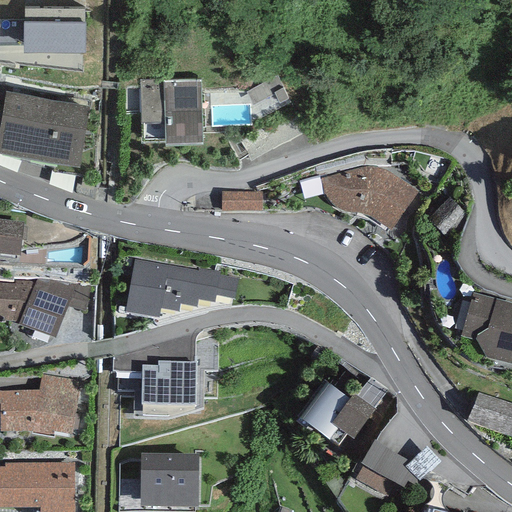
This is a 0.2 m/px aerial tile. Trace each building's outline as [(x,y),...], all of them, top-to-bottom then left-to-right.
[(85,6),(23,7),(24,50),(85,49),(85,6)] [(283,72),(250,87),(262,114),(295,100),(283,72)] [(200,78),(164,79),(139,80),(141,139),(165,139),(165,140),(202,139),(200,78)] [(6,89),(0,122),(0,147),(79,161),(89,103),(6,89)] [(236,134),(253,163),(304,133),(287,104),(236,134)] [(364,169),(320,181),(324,198),(330,203),(334,208),(340,214),(350,217),(370,220),(391,234),(418,194),(383,171),(379,170),(375,168),(369,168),(364,169)] [(262,194),(222,193),(222,214),(262,214),(262,194)] [(0,260),(19,262),(22,224),(0,222),(0,260)] [(198,273),(135,262),(124,317),(158,323),(161,312),(178,315),(180,308),(197,311),(198,303),(215,306),(216,298),(235,301),(239,281),(220,277),(220,274),(198,270),(198,273)] [(0,283),(0,320),(4,320),(5,323),(13,323),(19,325),(19,328),(55,344),(69,310),(86,316),(90,288),(70,283),(67,287),(49,280),(48,284),(37,280),(35,283),(15,280),(14,284),(0,283)] [(511,305),(473,294),(461,340),(475,343),(485,362),(511,370),(511,305)] [(158,364),(158,368),(141,367),(141,411),(195,412),(196,364),(158,364)] [(38,393),(0,392),(0,423),(0,435),(30,436),(54,440),(55,437),(72,439),(80,383),(42,375),(38,393)] [(351,405),(325,387),(323,386),(296,426),(328,448),(338,435),(354,447),(376,416),(354,401),(351,405)] [(511,406),(481,395),(469,421),(487,435),(511,440),(511,406)] [(445,466),(430,452),(412,467),(377,447),(367,475),(413,500),(423,489),(445,466)] [(141,458),(139,511),(196,511),(198,460),(141,458)] [(73,511),(74,465),(5,465),(5,470),(0,469),(0,511),(73,511)]
